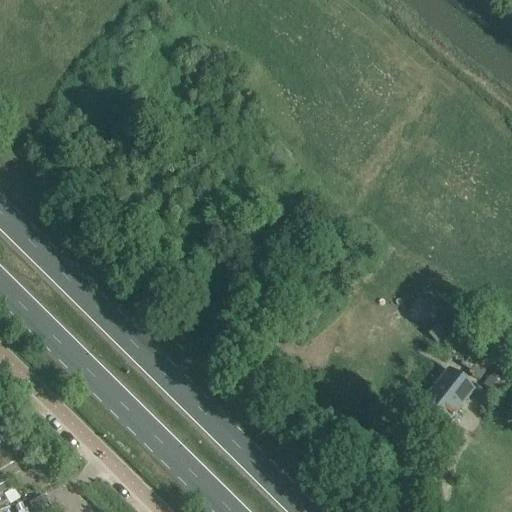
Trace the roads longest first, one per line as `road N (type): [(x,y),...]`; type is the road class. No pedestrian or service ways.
road 1 (primary): [(304,511),(0,211)]
road 2 (primary): [(0,284),(230,511)]
road 3 (unclassified): [(158,511),(0,356)]
